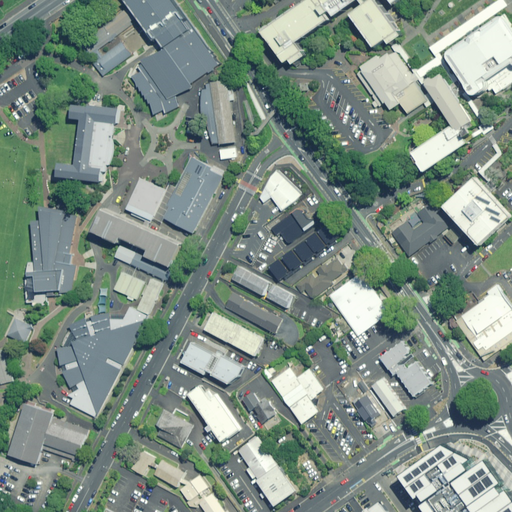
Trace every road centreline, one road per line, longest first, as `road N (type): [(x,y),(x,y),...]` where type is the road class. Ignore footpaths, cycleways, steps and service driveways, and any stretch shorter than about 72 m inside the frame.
road 1 (unclassified): [(77,511),(250,181),(265,157),(292,138)]
road 2 (secondary): [(447,350),(292,138)]
road 3 (secondary): [(292,138),(208,0)]
